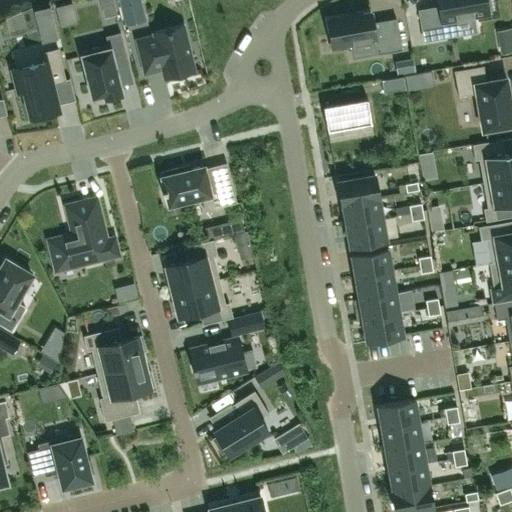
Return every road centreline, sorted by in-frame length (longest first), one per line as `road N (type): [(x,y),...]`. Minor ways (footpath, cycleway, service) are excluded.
road 1 (residential): [(74,511),(171,487),(189,461),(112,142)]
road 2 (residential): [(284,101),(325,338),(343,377),(340,418),(355,511)]
road 3 (residential): [(112,142),(231,98)]
